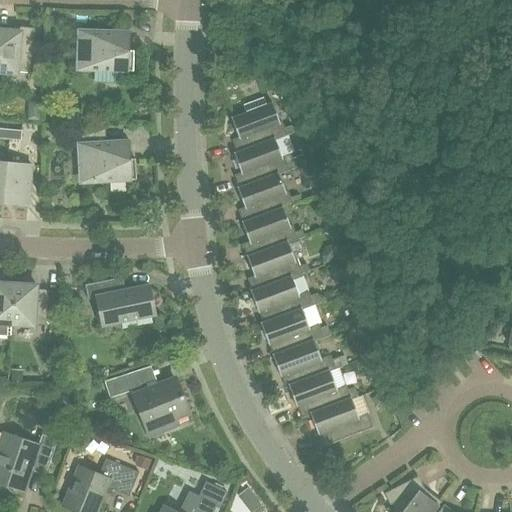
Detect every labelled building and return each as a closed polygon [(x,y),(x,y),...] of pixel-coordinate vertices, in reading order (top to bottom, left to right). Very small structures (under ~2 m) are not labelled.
[(0,30),(0,73),(17,75),(17,72),(29,73),(33,30),(15,29),(15,32),(0,30)] [(128,33),(81,32),(80,71),(133,72),(134,52),(128,52),(128,33)] [(223,58),(238,58),(238,47),(223,46),(223,58)] [(29,103),(29,120),(40,120),(41,103),(29,103)] [(273,104),(231,119),(239,139),(232,141),(237,153),(237,154),(275,140),(294,133),(291,126),(285,129),(282,122),(280,123),(273,104)] [(91,123),(91,112),(65,112),(65,123),(91,123)] [(0,130),(0,139),(10,140),(11,131),(0,130)] [(21,141),(22,132),(11,131),(10,140),(21,141)] [(282,158),(275,140),(237,154),(237,153),(234,155),(241,174),(235,176),(239,189),(240,189),(279,174),(279,175),(305,165),(303,158),(287,164),(284,157),(282,158)] [(135,160),(129,160),(128,142),(81,145),(83,184),(136,180),(135,160)] [(32,166),(7,164),(4,203),(28,206),(32,166)] [(300,203),(297,196),(291,199),(288,192),(286,193),(279,175),(279,174),(240,189),(239,189),(237,189),(245,208),(239,211),(243,223),(243,224),(283,209),(284,209),(300,203)] [(305,238),(302,230),(295,233),(293,226),(290,227),(284,209),(283,209),(243,224),(243,223),(242,224),(249,243),(243,245),(248,258),(288,243),(289,244),(305,238)] [(309,272),(307,265),(300,267),(297,260),(295,261),(289,244),(288,243),(248,258),(247,258),(254,277),(248,279),(253,292),(292,278),(309,272)] [(102,326),(155,315),(149,286),(125,291),(122,278),(85,286),(88,300),(96,298),(102,326)] [(320,304),(317,294),(310,297),(309,292),(299,296),(292,278),(253,292),(250,293),(258,313),(260,312),(264,324),(302,310),(314,306),(320,304)] [(11,337),(12,325),(14,285),(0,283),(0,338),(7,339),(10,337),(11,337)] [(37,286),(14,285),(12,325),(34,327),(34,324),(46,325),(48,292),(36,291),(37,286)] [(321,324),(314,306),(302,310),(264,324),(261,325),(269,345),(270,344),(274,356),(314,342),(331,336),(327,327),(320,329),(319,325),(321,324)] [(343,367),(339,358),(332,360),(331,356),(321,360),(314,342),(274,356),(273,356),(280,376),(282,376),(286,389),(289,388),(289,387),(330,372),(343,367)] [(11,370),(11,382),(22,382),(22,370),(11,370)] [(139,371),(105,382),(110,399),(132,391),(150,436),(178,425),(175,418),(189,413),(175,379),(146,391),(139,371)] [(337,390),(330,372),(289,387),(289,388),(296,407),(297,406),(302,419),(311,416),(310,415),(352,399),(352,400),(358,398),(355,388),(348,391),(346,386),(337,390)] [(371,402),(379,410),(389,400),(381,392),(371,402)] [(324,447),(373,428),(368,414),(358,418),(352,400),(352,399),(310,415),(311,416),(318,434),(319,434),(324,447)] [(48,469),(58,440),(42,435),(39,445),(5,433),(0,446),(0,484),(24,492),(34,464),(48,469)] [(139,455),(135,466),(147,471),(151,461),(139,455)] [(64,507),(76,511),(96,511),(106,487),(129,497),(139,473),(106,459),(101,471),(95,474),(80,467),(64,507)] [(441,503),(441,502),(429,493),(425,490),(424,488),(418,477),(417,477),(418,477),(385,494),(390,505),(393,504),(396,511),(433,511),(441,503)] [(213,511),(216,507),(221,509),(228,493),(205,482),(198,496),(190,492),(180,511),(175,511),(165,507),(162,511),(213,511)]
